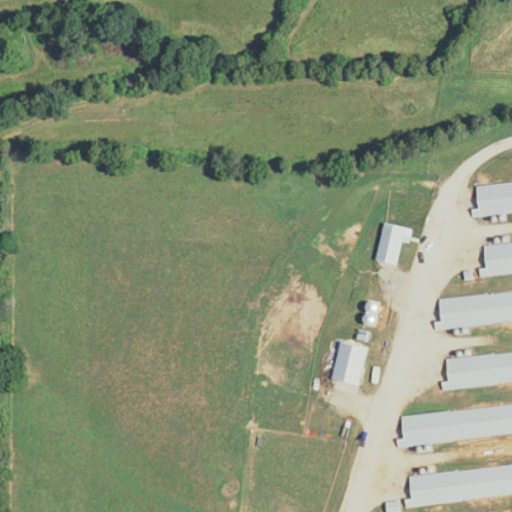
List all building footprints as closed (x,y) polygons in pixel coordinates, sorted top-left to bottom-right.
[(511,179),(479,182),(482,208),(475,209),(476,213),(511,209),(511,179)] [(404,266),(408,225),(384,222),(381,264),(404,266)] [(511,271),(511,241),(487,244),(489,267),(483,268),(483,274),(511,271)] [(511,318),(511,289),(442,296),(444,321),(437,321),(437,325),(511,318)] [(335,380),(363,386),(373,347),(344,340),(335,380)] [(511,380),(511,351),(447,358),(450,387),(511,380)] [(511,402),(404,413),(406,437),(400,438),(400,443),(511,432),(511,402)] [(511,463),(412,473),(414,497),(408,498),(408,503),(511,492),(511,463)]
